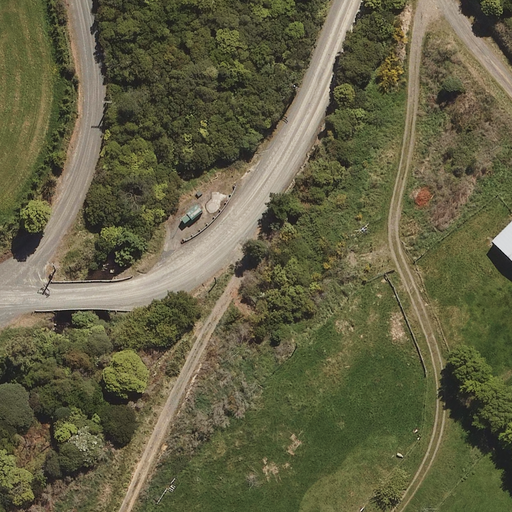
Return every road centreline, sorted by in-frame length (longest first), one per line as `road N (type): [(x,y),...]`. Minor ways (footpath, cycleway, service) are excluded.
road 1 (unclassified): [(5,300),(129,294),(195,264),(277,170),(308,116),(353,0)]
road 2 (unclassified): [(5,300),(58,214),(90,129),(80,0)]
